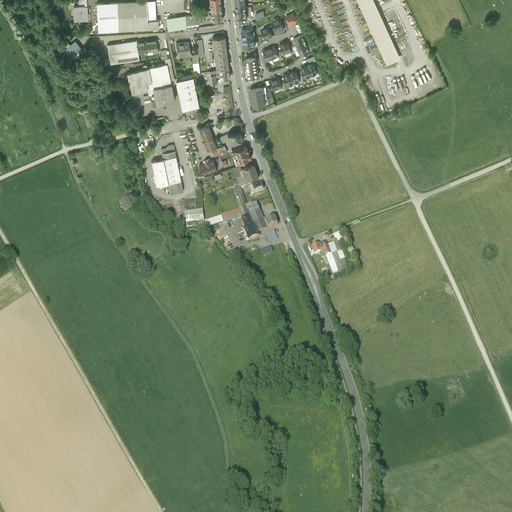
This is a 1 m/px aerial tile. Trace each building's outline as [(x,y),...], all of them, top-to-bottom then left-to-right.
[(147,0),(96,3),(98,31),(159,28),(158,20),(156,20),(147,20),(147,0)] [(155,0),(147,0),(147,20),(156,20),(155,0)] [(209,0),(211,9),(221,8),(219,0),(209,0)] [(374,0),(357,0),(387,64),(401,58),(374,0)] [(245,3),(236,4),(237,18),(247,17),(251,16),(250,11),(252,11),(251,6),(245,7),(245,3)] [(87,20),(86,7),(73,7),(74,21),(87,20)] [(222,20),(221,8),(211,9),(211,16),(212,21),(222,20)] [(211,16),(211,9),(205,10),(205,13),(200,13),(200,18),(211,16)] [(293,12),(286,16),(289,24),(297,21),(293,12)] [(201,23),(200,18),(200,13),(185,15),(186,25),(201,23)] [(186,29),(186,25),(185,15),(166,18),(168,31),(186,29)] [(275,27),(277,31),(284,28),(284,27),(282,22),(280,18),(273,21),(275,27)] [(301,22),(295,25),(299,33),(304,31),(301,22)] [(262,33),(265,39),(272,36),(270,32),(268,26),(261,29),(262,33)] [(246,29),(242,30),(243,38),(253,37),(252,29),(246,29)] [(293,38),(295,44),(305,40),(303,35),(293,38)] [(219,69),(228,68),(224,36),(212,37),(212,41),(213,41),(214,50),(214,57),(215,57),(216,66),(215,66),(216,70),(219,69)] [(80,50),(74,42),(70,45),(63,37),(52,41),(69,59),(80,50)] [(253,37),(243,38),(244,47),(248,46),(255,46),(254,41),(253,37)] [(143,42),(137,43),(138,52),(145,51),(145,54),(158,53),(156,39),(143,41),(143,42)] [(139,59),(138,52),(137,43),(136,40),(107,44),(109,56),(98,57),(99,65),(110,63),(132,60),(139,59)] [(307,46),(305,40),(295,44),(298,50),(307,46)] [(189,41),(175,43),(177,57),(190,55),(190,53),(190,52),(189,41)] [(255,46),(248,46),(249,49),(256,48),(256,41),(254,41),(255,46)] [(287,41),(280,44),(284,54),(291,51),(290,47),(287,41)] [(274,46),(269,48),(273,58),(278,56),(276,52),(274,46)] [(309,51),(307,46),(298,50),(300,55),(309,51)] [(267,61),(273,58),(269,48),(263,51),(265,56),(267,61)] [(200,72),(198,56),(197,54),(191,55),(193,73),(200,72)] [(165,59),(166,64),(170,84),(176,83),(176,81),(178,80),(178,78),(174,79),(170,58),(168,58),(165,59)] [(256,58),(246,59),(246,65),(246,66),(246,68),(247,68),(248,77),(258,76),(256,58)] [(313,63),(307,66),(311,75),(317,73),(313,63)] [(126,73),(129,87),(151,82),(154,94),(156,104),(164,103),(165,105),(172,103),(171,101),(174,101),(170,84),(166,64),(147,68),(146,65),(143,66),(143,69),(126,73)] [(305,77),(311,75),(307,66),(301,68),(304,75),(305,78),(305,77)] [(230,78),(228,68),(219,69),(219,73),(220,79),(230,78)] [(219,69),(216,70),(205,72),(208,86),(212,85),(216,84),(215,78),(217,77),(216,74),(219,73),(219,69)] [(296,70),(290,73),(294,83),(300,81),(298,77),(296,70)] [(288,85),(294,83),(290,73),(283,75),(286,82),(288,85)] [(198,93),(195,77),(178,80),(176,81),(176,83),(182,111),(199,107),(196,94),(198,93)] [(270,81),(274,91),(282,87),(280,83),(278,78),(270,81)] [(151,95),(154,94),(151,82),(129,87),(131,94),(139,92),(139,90),(147,88),(149,95),(151,95)] [(89,115),(85,116),(88,127),(95,125),(92,116),(89,117),(89,115)] [(208,125),(199,129),(202,138),(202,139),(203,142),(203,141),(207,151),(212,149),(216,147),(208,125)] [(227,134),(231,144),(244,139),(240,130),(227,134)] [(170,194),(183,191),(173,144),(168,145),(168,147),(161,148),(163,158),(151,161),(156,186),(168,183),(170,194)] [(212,149),(215,157),(219,156),(219,155),(227,152),(224,145),(217,148),(216,147),(212,149)] [(232,150),(234,156),(248,151),(246,145),(232,150)] [(251,158),(248,151),(234,156),(237,163),(251,158)] [(205,164),(199,165),(202,175),(216,170),(213,161),(210,162),(209,159),(204,161),(205,164)] [(230,165),(228,159),(222,161),(224,167),(230,165)] [(240,170),(242,175),(256,170),(253,163),(242,168),(243,169),(240,170)] [(258,177),(256,170),(242,175),(244,180),(247,179),(247,181),(258,177)] [(251,195),(264,190),(261,184),(249,189),(251,195)] [(237,199),(239,199),(243,197),(241,190),(234,193),(237,199)] [(125,197),(119,201),(125,211),(130,208),(131,209),(133,208),(125,197)] [(257,204),(247,207),(251,217),(261,213),(257,204)] [(251,217),(247,207),(239,210),(242,219),(243,220),(247,230),(254,227),(258,234),(269,229),(265,220),(264,220),(261,213),(251,217)] [(204,220),(203,210),(184,213),(185,223),(204,220)] [(224,225),(242,219),(239,210),(221,216),(223,222),(224,225)] [(208,227),(223,222),(221,216),(206,220),(208,227)] [(268,218),(265,220),(269,229),(278,225),(275,218),(271,220),(270,218),(268,219),(268,218)] [(258,234),(254,227),(247,230),(245,231),(249,241),(258,237),(257,234),(258,234)] [(266,234),(269,242),(277,239),(274,231),(266,234)] [(338,242),(339,241),(345,239),(342,232),(338,234),(333,235),(334,238),(336,237),(338,242)] [(333,244),(337,252),(331,255),(326,257),(334,277),(344,273),(344,272),(348,270),(344,259),(345,259),(339,241),(338,242),(333,244)] [(326,257),(331,255),(328,246),(322,248),(321,243),(312,246),(315,254),(317,254),(324,251),(326,257)] [(333,244),(328,246),(331,255),(337,252),(333,244)]
